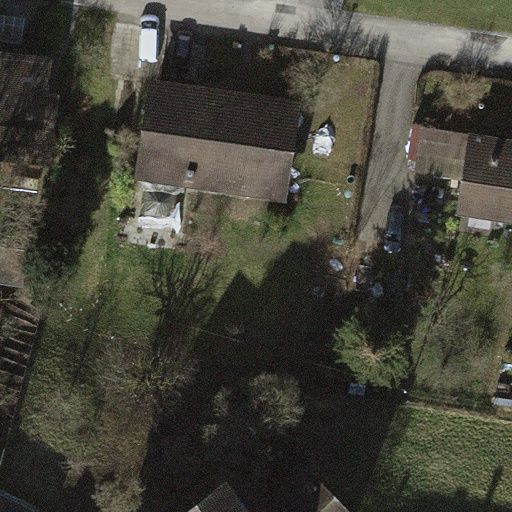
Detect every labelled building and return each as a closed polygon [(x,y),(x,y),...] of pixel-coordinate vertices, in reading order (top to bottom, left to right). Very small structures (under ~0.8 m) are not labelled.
[(0,49),(0,154),(49,161),(58,95),(45,93),(50,56),(0,49)] [(153,81),(139,176),(288,196),(301,102),(153,81)] [(467,175),(461,209),(511,216),(511,140),(426,126),(419,168),(467,175)] [(353,511),(308,471),(274,509),(276,511),(353,511)] [(243,511),(225,481),(189,511),(243,511)]
